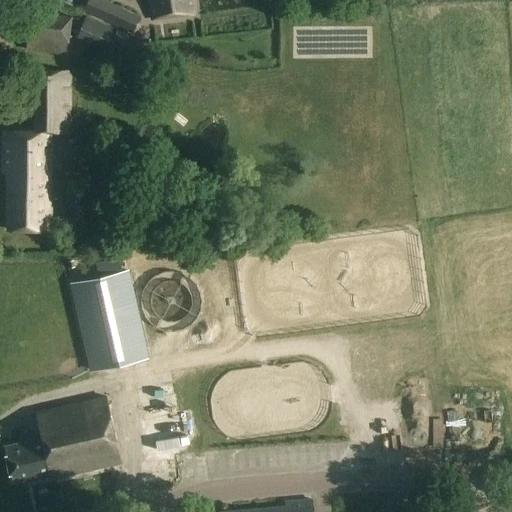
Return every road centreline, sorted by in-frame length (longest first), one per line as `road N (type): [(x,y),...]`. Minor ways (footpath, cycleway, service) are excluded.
road 1 (unclassified): [(511,480),(234,490),(110,511)]
road 2 (unknown): [(421,482),(420,408),(396,385),(181,410)]
